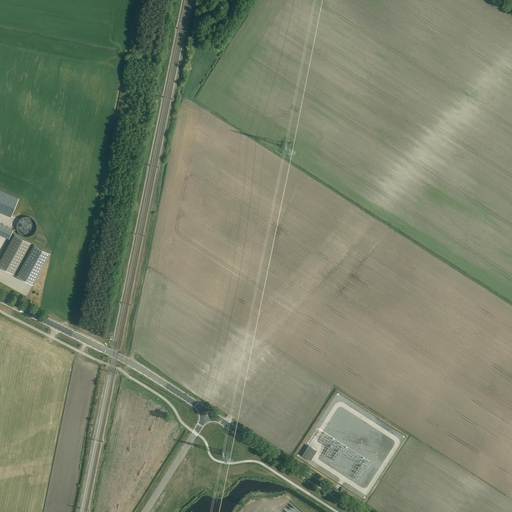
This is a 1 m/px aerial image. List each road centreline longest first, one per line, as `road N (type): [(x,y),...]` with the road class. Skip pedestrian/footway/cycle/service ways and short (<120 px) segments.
road 1 (tertiary): [(208,412),(129,362),(0,299)]
road 2 (tertiary): [(361,511),(208,412)]
